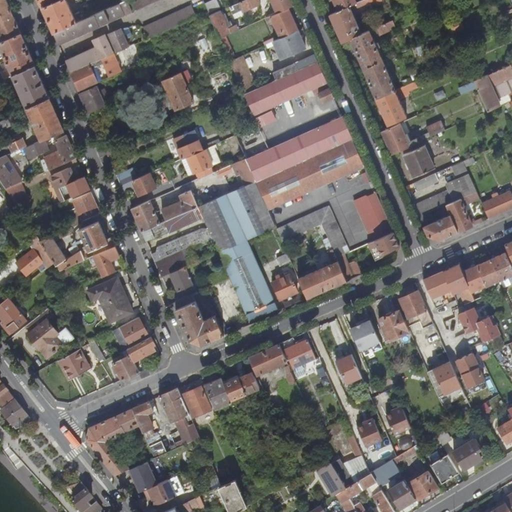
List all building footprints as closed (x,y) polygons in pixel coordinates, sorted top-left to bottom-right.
[(0,0),(0,16),(12,12),(6,0),(0,0)] [(68,0),(59,0),(44,7),(55,32),(78,22),(68,0)] [(128,0),(127,0),(78,22),(55,32),(60,43),(134,11),(128,0)] [(133,0),(138,10),(159,0),(133,0)] [(260,0),(244,0),(240,2),(244,11),(262,3),(260,0)] [(272,0),(278,12),(290,7),(294,5),(292,0),(272,0)] [(334,0),(339,11),(351,5),(354,4),(358,2),(357,0),(334,0)] [(193,5),(145,26),(150,37),(198,16),(193,5)] [(339,11),(331,14),(343,42),(351,38),(363,33),(351,5),(339,11)] [(272,15),(282,38),(299,30),(290,7),(278,12),(272,15)] [(211,15),(221,38),(232,33),(221,11),(211,15)] [(12,12),(0,16),(0,24),(15,18),(12,12)] [(450,22),(453,28),(454,32),(465,27),(460,17),(450,22)] [(0,24),(0,36),(2,42),(22,34),(15,18),(0,24)] [(394,19),(363,33),(351,38),(365,68),(384,59),(377,42),(374,37),(377,36),(397,27),(394,19)] [(111,33),(119,51),(131,46),(122,28),(111,33)] [(289,55),(290,56),(307,48),(299,30),(282,38),(275,41),(283,58),(289,55)] [(0,43),(0,46),(13,75),(35,65),(22,34),(2,42),(0,43)] [(98,47),(68,60),(72,71),(114,53),(107,37),(105,38),(104,36),(97,38),(98,41),(96,42),(98,47)] [(114,53),(72,71),(81,90),(124,71),(115,52),(114,53)] [(276,72),(279,78),(319,60),(316,54),(276,72)] [(243,55),(231,60),(246,93),(258,87),(243,55)] [(365,68),(378,97),(397,88),(384,59),(365,68)] [(328,81),(319,60),(279,78),(258,87),(246,93),(260,125),(275,119),(270,107),(272,106),(317,86),(328,81)] [(511,63),(489,73),(494,85),(511,77),(511,63)] [(13,75),(27,108),(28,108),(50,98),(35,65),(13,75)] [(164,80),(177,110),(186,106),(195,102),(182,72),(164,80)] [(479,87),(489,111),(503,104),(494,85),(489,73),(475,79),(479,87)] [(511,77),(494,85),(503,104),(511,100),(511,77)] [(406,85),(408,91),(417,87),(415,80),(413,81),(406,84),(406,85)] [(328,81),(317,86),(319,92),(330,87),(328,81)] [(378,97),(390,125),(408,116),(400,98),(410,93),(408,91),(406,85),(397,88),(378,97)] [(82,93),(91,112),(107,105),(98,86),(82,93)] [(319,92),(324,102),(335,97),(330,87),(319,92)] [(50,98),(28,108),(42,140),(47,137),(64,130),(50,98)] [(177,110),(181,119),(185,117),(183,113),(188,111),(186,106),(177,110)] [(8,117),(0,120),(0,129),(13,123),(16,120),(13,114),(8,117)] [(337,120),(271,150),(270,147),(267,148),(268,151),(248,160),(257,181),(353,139),(342,114),(335,117),(337,120)] [(428,127),(430,132),(415,139),(417,143),(447,130),(443,120),(428,127)] [(382,131),(393,154),(411,146),(407,135),(401,122),(382,131)] [(237,135),(241,144),(246,142),(250,152),(260,147),(252,128),(237,135)] [(188,144),(179,148),(183,159),(188,156),(204,149),(196,130),(184,135),(188,144)] [(407,135),(411,146),(417,143),(415,139),(412,140),(409,134),(407,135)] [(56,142),(60,151),(46,158),(46,159),(42,160),(43,166),(45,171),(76,158),(66,135),(56,140),(56,142)] [(50,144),(47,137),(42,140),(27,146),(26,147),(31,158),(50,150),(48,146),(50,144)] [(23,138),(10,144),(13,152),(26,147),(27,146),(23,138)] [(353,139),(257,181),(269,209),(360,168),(361,172),(367,170),(353,139)] [(425,145),(405,154),(415,177),(435,168),(425,145)] [(204,149),(188,156),(192,166),(194,166),(197,173),(198,172),(200,178),(214,172),(212,166),(214,165),(207,148),(204,149)] [(463,160),(466,166),(475,162),(472,156),(463,160)] [(0,158),(0,178),(3,184),(6,188),(21,182),(23,181),(16,170),(15,171),(10,163),(11,162),(8,158),(3,161),(0,158)] [(238,162),(248,185),(257,181),(248,160),(247,158),(238,162)] [(452,165),(458,180),(449,185),(451,188),(415,204),(420,216),(431,211),(442,206),(447,204),(461,198),(477,191),(466,166),(463,160),(452,165)] [(55,184),(63,201),(90,189),(84,176),(73,181),(67,168),(53,174),(57,183),(55,184)] [(123,185),(126,192),(137,187),(143,199),(160,191),(151,172),(129,182),(123,185)] [(367,172),(356,177),(359,185),(370,180),(367,172)] [(436,172),(415,182),(418,189),(439,179),(436,172)] [(119,176),(123,185),(129,182),(125,173),(119,176)] [(162,222),(143,231),(147,240),(156,237),(155,236),(169,230),(170,232),(205,217),(210,228),(203,227),(159,247),(157,250),(161,260),(157,262),(163,276),(172,272),(193,263),(215,253),(220,251),(232,277),(220,282),(226,293),(237,288),(252,322),(280,310),(249,239),(277,226),(269,209),(257,181),(248,185),(243,187),(218,198),(200,206),(168,219),(162,222)] [(6,188),(11,196),(14,199),(15,201),(20,198),(27,195),(21,182),(6,188)] [(216,194),(218,198),(243,187),(241,182),(216,194)] [(0,185),(0,203),(11,196),(6,188),(3,184),(0,185)] [(164,209),(168,219),(200,206),(193,189),(181,194),(183,200),(164,209)] [(482,203),(489,218),(511,207),(511,193),(510,190),(498,196),(497,193),(492,195),(494,198),(482,203)] [(73,200),(77,208),(81,218),(74,221),(71,223),(73,227),(102,215),(92,192),(73,200)] [(364,197),(377,225),(389,220),(377,192),(364,197)] [(15,201),(20,209),(26,218),(29,217),(20,198),(15,201)] [(447,204),(459,231),(473,225),(461,198),(447,204)] [(14,199),(0,210),(0,224),(20,209),(15,201),(14,199)] [(133,208),(136,216),(155,207),(152,200),(133,208)] [(425,226),(429,235),(440,239),(459,231),(447,204),(442,206),(444,211),(447,210),(449,215),(425,226)] [(330,206),(318,211),(322,223),(335,217),(330,206)] [(136,216),(143,231),(162,222),(155,207),(136,216)] [(70,211),(74,221),(81,218),(77,208),(70,211)] [(278,229),(283,240),(322,223),(318,211),(278,229)] [(420,216),(424,223),(435,218),(431,211),(420,216)] [(26,218),(31,226),(39,236),(42,240),(47,238),(31,215),(29,217),(26,218)] [(322,223),(334,248),(337,257),(345,253),(351,251),(335,217),(322,223)] [(47,238),(42,240),(56,261),(61,269),(61,270),(69,267),(86,260),(86,259),(88,258),(94,256),(116,247),(112,238),(107,240),(99,222),(80,230),(89,249),(86,250),(87,252),(87,253),(86,254),(84,255),(82,250),(70,255),(69,260),(66,262),(64,260),(67,258),(52,236),(47,238)] [(26,233),(32,242),(39,236),(31,226),(27,228),(28,231),(26,233)] [(376,240),(382,254),(400,246),(394,232),(376,240)] [(32,242),(23,249),(22,249),(8,260),(11,264),(16,259),(21,264),(35,253),(37,251),(44,263),(48,267),(56,261),(42,240),(39,236),(32,242)] [(116,247),(94,256),(104,277),(117,271),(111,260),(120,257),(116,247)] [(329,250),(334,262),(300,278),(308,297),(348,280),(337,257),(334,248),(329,250)] [(152,252),(157,262),(161,260),(157,250),(152,252)] [(35,253),(43,264),(44,263),(37,251),(35,253)] [(223,270),(211,275),(215,284),(220,282),(232,277),(220,251),(215,253),(223,270)] [(491,258),(501,280),(511,274),(511,265),(506,252),(491,258)] [(337,257),(348,280),(364,273),(357,259),(349,262),(345,253),(337,257)] [(476,264),(486,285),(486,286),(501,280),(491,258),(476,264)] [(463,270),(469,285),(472,291),(486,285),(476,264),(473,266),(470,259),(462,263),(465,269),(463,270)] [(172,272),(180,290),(194,283),(189,272),(195,269),(193,263),(172,272)] [(445,270),(453,289),(454,291),(459,289),(466,304),(476,300),(472,291),(469,285),(463,270),(460,264),(445,270)] [(61,270),(64,278),(72,275),(69,267),(61,270)] [(424,279),(432,298),(453,289),(445,270),(424,279)] [(274,281),(281,298),(298,291),(291,274),(287,275),(285,272),(277,275),(278,279),(274,281)] [(85,292),(89,301),(97,298),(106,320),(108,323),(131,314),(116,279),(85,292)] [(200,291),(203,299),(208,297),(205,289),(200,291)] [(401,298),(409,317),(418,314),(428,309),(420,290),(401,298)] [(0,305),(0,315),(13,333),(28,321),(10,298),(0,305)] [(177,308),(191,339),(202,344),(226,334),(218,318),(217,315),(205,320),(196,300),(177,308)] [(30,335),(49,358),(65,345),(57,336),(60,333),(57,329),(62,324),(49,308),(26,326),(32,333),(30,335)] [(474,308),(459,315),(467,333),(480,327),(486,340),(501,333),(492,315),(480,321),(474,308)] [(380,318),(384,328),(389,340),(411,331),(409,326),(406,319),(401,309),(380,318)] [(406,319),(409,326),(421,321),(418,314),(409,317),(406,319)] [(218,318),(226,334),(229,332),(222,316),(218,318)] [(122,326),(133,346),(150,337),(139,317),(122,326)] [(351,328),(361,349),(363,349),(381,341),(371,319),(351,328)] [(424,329),(463,416),(473,410),(435,324),(424,329)] [(381,329),(387,342),(389,340),(384,328),(381,329)] [(133,346),(128,348),(131,354),(135,361),(155,350),(153,346),(155,344),(151,336),(150,337),(133,346)] [(283,342),(294,367),(305,362),(297,344),(294,337),(283,342)] [(297,344),(305,362),(316,357),(308,339),(297,344)] [(89,344),(101,363),(105,360),(93,341),(89,343),(89,344)] [(363,349),(366,356),(384,348),(381,341),(363,349)] [(250,356),(258,375),(288,362),(280,343),(250,356)] [(81,348),(59,360),(70,380),(92,368),(81,348)] [(337,361),(347,383),(363,376),(353,353),(337,361)] [(473,353),(457,359),(469,386),(485,379),(473,353)] [(114,363),(123,380),(141,372),(135,361),(131,354),(114,363)] [(316,363),(319,370),(325,368),(321,360),(316,363)] [(240,378),(247,393),(247,394),(260,388),(253,372),(240,378)] [(345,384),(347,389),(365,381),(363,376),(347,383),(345,384)] [(205,385),(216,409),(233,402),(232,399),(225,383),(222,377),(205,385)] [(225,383),(232,399),(247,393),(240,378),(240,377),(225,383)] [(5,383),(0,387),(0,398),(10,390),(5,383)] [(182,395),(191,415),(192,417),(206,411),(212,409),(202,386),(198,388),(197,385),(191,387),(192,390),(182,395)] [(177,422),(187,443),(200,437),(195,424),(189,426),(185,418),(191,415),(182,395),(178,388),(161,396),(173,424),(177,422)] [(10,390),(0,398),(0,402),(2,405),(14,395),(10,390)] [(3,409),(17,427),(29,422),(33,420),(16,398),(3,409)] [(134,408),(141,424),(145,432),(154,428),(152,422),(153,421),(152,418),(150,418),(148,414),(154,411),(150,401),(134,408)] [(392,412),(387,415),(395,434),(411,427),(402,406),(394,409),(395,411),(392,412)] [(134,408),(90,427),(88,440),(116,475),(128,470),(131,469),(131,468),(121,456),(125,452),(124,450),(119,453),(110,441),(123,436),(122,433),(141,424),(134,408)] [(358,427),(367,446),(384,439),(374,418),(366,421),(367,423),(365,424),(358,427)] [(511,419),(499,427),(508,442),(511,439),(511,419)] [(349,461),(357,481),(371,472),(355,435),(349,437),(358,457),(349,461)] [(454,451),(465,469),(482,458),(478,451),(481,449),(475,439),(454,451)] [(162,440),(151,446),(156,457),(159,455),(164,453),(168,452),(162,440)] [(414,446),(417,451),(425,446),(423,443),(425,442),(424,440),(414,446)] [(414,446),(398,456),(393,459),(396,464),(417,451),(414,446)] [(432,464),(443,482),(460,472),(449,454),(432,464)] [(333,463),(348,487),(357,481),(349,461),(344,463),(341,458),(333,463)] [(372,472),(380,485),(401,472),(396,464),(393,459),(372,472)] [(131,468),(131,469),(137,482),(141,491),(145,489),(149,488),(158,483),(148,461),(131,468)] [(333,463),(320,470),(335,495),(337,493),(345,489),(348,487),(333,463)] [(131,469),(128,470),(135,483),(137,482),(131,469)] [(417,475),(409,480),(410,482),(410,483),(420,499),(439,487),(429,470),(418,477),(417,475)] [(371,472),(357,481),(348,487),(345,489),(350,497),(368,486),(371,484),(376,493),(373,494),(384,511),(391,511),(395,510),(380,485),(372,472),(371,472)] [(240,478),(252,504),(257,501),(245,475),(240,478)] [(153,498),(157,505),(177,496),(169,478),(158,483),(149,488),(145,489),(149,497),(152,495),(153,498)] [(390,488),(399,505),(403,503),(415,495),(406,479),(390,488)] [(220,487),(231,511),(237,511),(248,506),(236,480),(223,486),(220,487)] [(82,481),(74,487),(80,493),(87,487),(82,481)] [(73,498),(84,511),(87,509),(92,505),(88,499),(94,495),(87,487),(80,493),(73,498)] [(337,493),(348,511),(355,511),(358,511),(355,506),(350,497),(345,489),(337,493)] [(179,505),(164,511),(191,511),(194,511),(196,511),(206,508),(203,501),(212,497),(210,492),(190,501),(179,505)] [(505,501),(511,511),(511,493),(503,498),(505,501)] [(337,497),(324,505),(328,511),(341,503),(337,497)] [(92,505),(87,509),(89,511),(94,511),(102,506),(97,500),(92,505)] [(511,511),(505,501),(487,511),(511,511)] [(358,511),(372,511),(370,511),(366,511),(361,502),(355,506),(358,511)]
